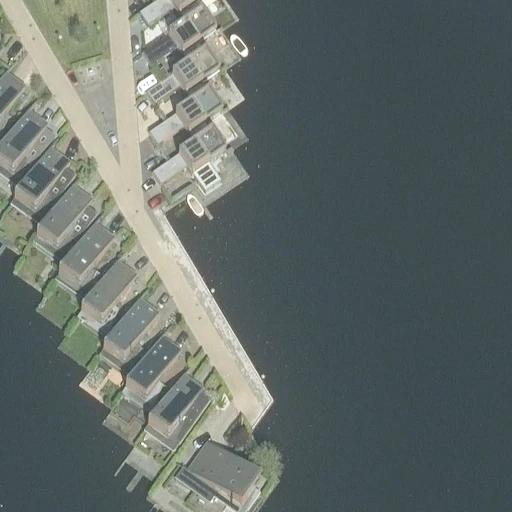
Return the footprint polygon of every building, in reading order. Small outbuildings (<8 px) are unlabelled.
[(178,18),(185,27),(201,16),(200,16),(194,7),(203,0),(162,0),(138,17),(147,29),(173,11),(178,18)] [(181,58),(188,67),(204,56),(197,46),(215,35),(201,15),(200,16),(201,16),(185,27),(156,47),(146,54),(142,57),(150,69),(176,51),(181,58)] [(150,39),(144,43),(146,54),(156,47),(150,39)] [(179,91),(184,98),(185,98),(191,107),(207,96),(201,86),(218,75),(204,55),(204,56),(188,67),(169,80),(164,84),(145,97),(153,109),(179,91)] [(0,138),(6,124),(2,121),(24,90),(6,77),(15,63),(14,62),(0,82),(0,138)] [(162,71),(157,75),(164,84),(169,80),(162,71)] [(182,131),(187,138),(188,137),(194,147),(195,147),(211,136),(210,136),(204,126),(221,115),(208,95),(207,96),(191,107),(148,136),(157,149),(182,131)] [(36,100),(0,151),(0,171),(18,185),(29,162),(24,159),(47,128),(28,115),(38,101),(36,100)] [(194,147),(151,176),(160,188),(186,171),(191,178),(191,177),(204,195),(220,184),(207,166),(224,154),(211,135),(210,136),(211,136),(195,147),(194,147)] [(59,138),(13,203),(40,222),(49,204),(54,207),(76,175),(73,178),(64,172),(69,166),(50,152),(60,139),(59,138)] [(81,176),(35,241),(63,260),(71,243),(76,245),(99,213),(98,213),(96,216),(87,210),(91,203),(72,190),(82,176),(81,176)] [(103,214),(57,278),(85,298),(95,275),(91,272),(113,241),(95,228),(104,214),(103,214)] [(86,307),(80,316),(107,336),(118,313),(113,310),(136,279),(117,265),(127,252),(126,251),(104,282),(86,307)] [(85,298),(82,304),(86,307),(104,282),(95,275),(85,298)] [(148,289),(102,354),(129,373),(140,351),(136,348),(158,317),(139,303),(149,290),(148,289)] [(132,380),(124,392),(152,411),(162,389),(158,386),(180,354),(161,341),(171,328),(170,327),(149,357),(132,380)] [(129,373),(128,377),(132,380),(149,357),(140,351),(129,373)] [(192,365),(146,429),(174,449),(176,444),(179,446),(210,402),(200,395),(202,392),(184,379),(193,365),(192,365)] [(182,471),(173,483),(209,509),(214,502),(227,511),(240,511),(254,493),(260,484),(206,446),(187,473),(176,466),(176,467),(182,471)]
